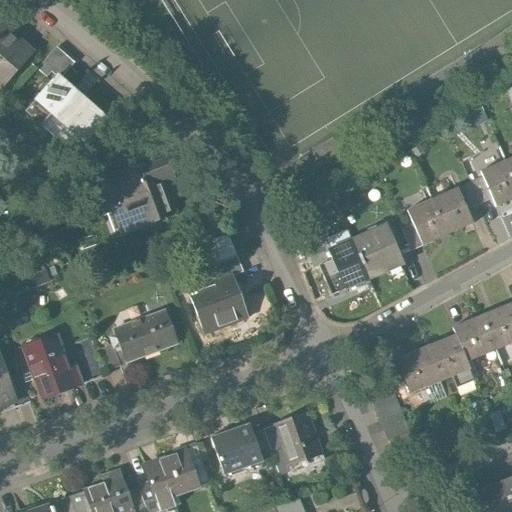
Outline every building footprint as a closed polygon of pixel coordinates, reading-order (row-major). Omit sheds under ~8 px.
[(0,22),(0,92),(35,54),(0,22)] [(511,52),(511,42),(497,51),(502,59),(511,52)] [(56,49),(37,71),(47,80),(51,75),(56,79),(60,82),(75,65),(56,49)] [(108,125),(83,102),(60,82),(56,79),(25,114),(41,128),(52,115),(63,124),(76,136),(66,148),(78,159),(108,125)] [(169,159),(94,185),(104,213),(112,238),(156,223),(175,217),(164,185),(176,181),(169,159)] [(494,208),(511,200),(511,179),(505,163),(480,174),(483,180),(492,201),(494,208)] [(483,180),(457,191),(465,212),(492,201),(483,180)] [(457,191),(432,202),(446,235),(471,225),(465,212),(457,191)] [(421,246),(446,235),(432,202),(407,212),(413,227),(421,246)] [(402,232),(411,253),(422,248),(421,246),(413,227),(402,232)] [(312,270),(334,261),(331,254),(319,228),(298,238),(312,270)] [(388,229),(359,241),(376,281),(405,269),(388,229)] [(209,269),(214,282),(242,271),(229,237),(209,245),(217,266),(209,269)] [(348,293),(376,281),(359,241),(331,254),(334,261),(348,293)] [(193,302),(205,336),(246,321),(231,279),(216,285),(219,293),(193,302)] [(511,304),(482,317),(496,350),(511,343),(511,304)] [(452,329),(456,337),(466,362),(496,350),(482,317),(452,329)] [(115,338),(126,367),(178,348),(167,319),(115,338)] [(24,349),(42,402),(83,388),(75,367),(68,370),(57,337),(24,349)] [(456,337),(426,350),(440,382),(469,370),(466,362),(456,337)] [(410,394),(440,382),(426,350),(397,362),(406,384),(410,394)] [(0,408),(16,403),(9,383),(0,356),(0,408)] [(397,362),(385,367),(394,388),(406,384),(397,362)] [(21,379),(9,383),(16,403),(18,408),(30,404),(21,379)] [(394,455),(414,447),(390,389),(370,397),(394,455)] [(506,431),(498,413),(489,417),(497,435),(506,431)] [(322,453),(308,415),(275,427),(289,465),(322,453)] [(249,427),(212,440),(226,478),(263,465),(261,461),(252,435),(249,427)] [(275,427),(263,431),(272,457),(279,477),(291,472),(289,465),(275,427)] [(261,461),(272,457),(263,431),(252,435),(261,461)] [(196,449),(187,453),(200,488),(209,485),(196,449)] [(187,453),(159,463),(173,501),(201,491),(200,488),(187,453)] [(177,511),(173,501),(159,463),(145,468),(151,484),(140,488),(140,490),(148,511),(177,511)] [(105,487),(85,494),(91,511),(132,511),(127,495),(118,471),(101,478),(105,487)] [(511,511),(511,479),(500,485),(511,511)] [(304,493),(300,480),(288,485),(293,497),(304,493)] [(511,511),(500,485),(476,495),(483,511),(511,511)] [(132,511),(146,511),(148,511),(140,490),(127,495),(132,511)] [(91,511),(85,494),(57,504),(59,511),(91,511)] [(469,511),(483,511),(476,495),(464,499),(469,511)] [(300,511),(296,502),(280,509),(281,511),(300,511)]
